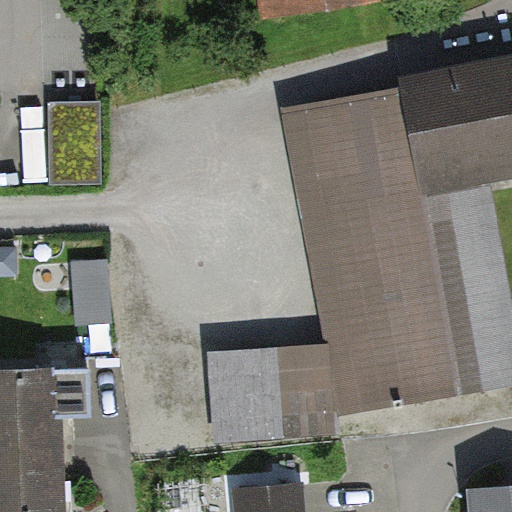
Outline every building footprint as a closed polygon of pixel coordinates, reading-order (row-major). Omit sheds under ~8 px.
[(399,0),(272,0),(276,26),(400,6),(399,0)] [(511,81),(308,115),(347,348),(234,366),(246,440),(503,398),(470,196),(511,189),(511,81)] [(49,98),(51,182),(104,181),(103,97),(49,98)] [(83,315),(113,314),(111,258),(81,259),(83,315)] [(0,377),(0,449),(85,444),(81,372),(0,377)] [(0,449),(0,511),(89,511),(85,444),(0,449)] [(511,511),(511,457),(475,461),(479,511),(511,511)] [(304,511),(303,493),(244,498),(244,511),(304,511)]
